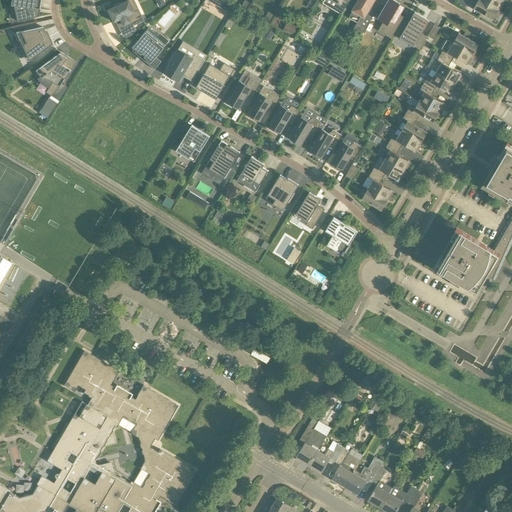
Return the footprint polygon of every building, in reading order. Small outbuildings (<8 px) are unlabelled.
[(39,10),(40,0),(11,0),(10,6),(13,6),(16,21),(38,16),(39,13),(38,13),(38,10),(39,10)] [(235,5),(226,0),(208,0),(230,13),(235,5)] [(334,0),(339,3),(335,11),(342,15),(350,0),(334,0)] [(354,9),(351,14),(360,19),(354,29),(363,34),(377,9),(371,6),(374,0),(359,0),(359,1),(357,0),(353,8),(354,9)] [(400,4),(393,0),(389,0),(384,11),(381,9),(376,18),(384,22),(378,31),(392,40),(403,22),(397,19),(404,7),(400,4)] [(499,10),(481,0),(479,0),(474,9),(493,20),(495,16),(497,17),(500,12),(498,11),(499,10)] [(481,0),(499,10),(500,7),(502,8),(505,2),(503,1),(504,0),(503,0),(481,0)] [(128,1),(121,4),(120,3),(113,6),(114,8),(108,11),(109,13),(106,14),(110,21),(112,20),(113,22),(118,20),(119,23),(122,31),(143,21),(137,10),(133,12),(128,1)] [(241,8),(246,11),(250,4),(245,1),(241,8)] [(315,19),(320,11),(314,8),(310,16),(315,19)] [(268,12),(265,19),(270,22),(274,15),(268,12)] [(430,21),(415,13),(400,39),(401,39),(402,37),(408,41),(407,43),(420,50),(427,37),(422,34),(430,21)] [(440,28),(435,24),(428,36),(434,39),(440,28)] [(291,32),(285,29),(284,31),(294,37),(299,29),(294,26),(291,32)] [(18,32),(16,33),(17,35),(19,34),(30,60),(52,44),(49,36),(47,37),(43,27),(18,33),(18,32)] [(266,32),(273,36),(276,31),(269,27),(266,32)] [(145,32),(132,48),(133,50),(132,51),(136,54),(137,53),(139,55),(140,54),(142,56),(142,57),(150,63),(163,47),(145,32)] [(459,34),(454,44),(473,55),(473,54),(475,55),(478,50),(476,49),(478,45),(459,34)] [(289,48),(293,41),(289,39),(285,46),(289,48)] [(443,50),(440,55),(451,62),(454,57),(467,64),(467,63),(469,64),(472,59),(471,58),(473,55),(472,55),(473,55),(454,44),(449,53),(443,50)] [(192,82),(205,60),(195,55),(193,59),(178,51),(176,55),(174,54),(169,62),(171,63),(165,72),(173,76),(172,78),(177,80),(178,79),(180,81),(183,76),(192,81),(192,82)] [(75,62),(67,56),(66,57),(63,55),(64,55),(61,53),(35,72),(41,79),(43,77),(52,83),(45,93),(51,97),(56,90),(57,90),(75,62)] [(451,62),(440,55),(435,64),(440,68),(437,73),(455,84),(457,80),(459,81),(462,76),(460,75),(461,74),(449,67),(451,62)] [(328,62),(322,58),(318,64),(324,68),(328,62)] [(210,64),(196,88),(217,100),(234,69),(231,68),(227,74),(210,64)] [(347,74),(338,69),(333,77),(342,83),(347,74)] [(437,73),(432,70),(426,80),(424,83),(423,85),(434,91),(437,86),(450,93),(452,90),(453,91),(457,85),(455,84),(437,73)] [(229,103),(230,104),(229,105),(237,110),(238,108),(239,109),(247,95),(253,98),(261,84),(250,78),(246,85),(239,81),(234,90),(236,91),(229,103)] [(367,84),(359,79),(355,86),(363,91),(367,84)] [(423,85),(418,93),(423,97),(420,102),(438,113),(439,113),(438,113),(440,110),(442,111),(445,105),(443,104),(444,103),(431,96),(434,91),(423,85)] [(378,90),(374,98),(386,105),(390,98),(378,90)] [(268,107),(273,110),(274,110),(281,97),(273,92),(267,98),(260,93),(254,103),(256,104),(250,115),(251,116),(250,118),(257,122),(258,120),(260,121),(268,107)] [(47,118),(57,103),(49,98),(39,113),(47,118)] [(438,114),(438,113),(420,102),(417,107),(411,105),(406,114),(417,120),(420,115),(433,123),(435,119),(437,120),(440,115),(438,114)] [(289,119),(294,122),(301,111),(292,106),(288,110),(281,106),(275,115),(277,116),(270,127),(272,128),(271,130),(278,134),(279,132),(280,133),(289,119)] [(403,131),(421,142),(422,142),(423,143),(427,138),(425,136),(427,133),(414,125),(417,120),(406,114),(403,119),(408,122),(403,131)] [(312,118),(308,122),(301,118),(296,127),(298,128),(291,139),(301,145),(308,134),(313,137),(321,123),(312,118)] [(176,151),(182,154),(183,153),(192,158),(191,160),(195,162),(210,137),(192,126),(176,151)] [(374,132),(382,136),(384,132),(377,127),(374,132)] [(312,151),(313,152),(312,154),(319,158),(320,157),(322,157),(330,143),(336,146),(342,136),(333,130),(329,134),(322,130),(317,139),(318,140),(312,151)] [(421,142),(403,131),(400,136),(394,134),(389,143),(400,149),(403,144),(415,152),(416,151),(418,152),(421,146),(419,145),(421,142),(421,143),(421,142)] [(231,167),(240,153),(231,147),(230,148),(227,146),(228,145),(221,141),(212,156),(214,157),(212,159),(211,159),(206,167),(208,168),(209,168),(222,176),(222,177),(225,178),(229,170),(228,170),(230,167),(231,167)] [(351,155),(356,158),(363,147),(362,147),(354,143),(350,146),(343,142),(337,151),(339,152),(332,164),(334,164),(333,166),(340,171),(341,169),(343,170),(351,155)] [(389,155),(385,160),(404,171),(406,168),(407,169),(411,164),(409,163),(409,162),(397,154),(400,149),(389,143),(384,151),(389,155)] [(511,145),(507,143),(499,157),(482,186),(511,203),(511,220),(494,251),(461,231),(438,269),(454,279),(452,283),(459,287),(461,283),(478,293),(488,277),(493,280),(511,237),(511,145)] [(262,163),(252,157),(241,174),(260,186),(269,171),(263,168),(265,165),(262,163)] [(404,171),(385,160),(380,169),(375,166),(372,172),(383,179),(386,174),(398,181),(400,177),(402,178),(405,173),(403,172),(404,171)] [(358,168),(352,165),(346,176),(351,180),(358,168)] [(374,181),(368,190),(387,200),(389,197),(390,198),(394,193),(392,192),(392,191),(380,184),(383,179),(372,172),(369,178),(374,181)] [(295,194),(294,193),(299,185),(289,179),(288,179),(281,175),(266,199),(273,203),(273,204),(283,211),(288,203),(289,203),(295,194)] [(387,201),(387,200),(368,190),(363,199),(381,210),(384,206),(385,207),(388,202),(387,201)] [(204,211),(208,204),(190,192),(186,199),(204,211)] [(325,209),(318,205),(322,200),(310,193),(296,215),(307,222),(305,225),(313,230),(325,209)] [(253,204),(257,198),(251,194),(247,201),(253,204)] [(166,197),(162,205),(171,210),(175,203),(166,197)] [(218,211),(215,217),(221,221),(224,215),(218,211)] [(358,232),(334,218),(326,231),(341,240),(334,251),(343,256),(358,232)] [(270,243),(265,240),(262,245),(267,248),(270,243)] [(290,255),(287,260),(294,264),(297,260),(290,255)] [(0,281),(11,263),(0,256),(0,281)] [(304,273),(309,265),(303,262),(298,269),(304,273)] [(0,351),(17,326),(0,315),(0,351)] [(0,511),(154,511),(160,502),(158,501),(160,497),(174,505),(194,470),(159,450),(158,453),(151,448),(150,446),(154,439),(157,441),(178,406),(143,385),(135,399),(130,397),(132,394),(116,385),(115,388),(110,385),(118,371),(83,351),(63,386),(74,392),(77,386),(84,390),(82,394),(102,405),(98,411),(81,402),(46,461),(60,470),(53,483),(41,476),(35,485),(36,486),(31,494),(18,497),(10,492),(10,491),(0,485),(0,511)] [(143,371),(145,377),(152,375),(150,369),(143,371)] [(349,401),(356,406),(362,397),(354,392),(349,401)] [(376,396),(369,406),(378,412),(385,401),(376,396)] [(396,404),(390,414),(397,417),(403,408),(396,404)] [(407,422),(412,415),(407,412),(403,420),(407,422)] [(297,444),(298,445),(303,448),(297,458),(309,466),(318,451),(325,438),(314,431),(314,430),(312,429),(317,421),(313,418),(297,444)] [(328,462),(333,466),(344,448),(332,441),(324,455),(318,451),(309,466),(322,473),(328,462)] [(345,487),(355,470),(360,461),(349,454),(350,452),(344,448),(333,466),(331,470),(336,473),(332,479),(345,487)] [(417,448),(414,453),(416,455),(422,458),(425,452),(422,450),(417,448)] [(365,467),(361,474),(355,470),(345,487),(358,494),(365,483),(370,486),(372,482),(381,468),(384,462),(375,457),(368,468),(365,467)] [(491,467),(494,461),(488,457),(485,463),(491,467)] [(378,485),(377,486),(369,500),(382,508),(393,489),(380,481),(386,471),(381,468),(372,482),(378,485)] [(388,511),(396,511),(400,507),(405,510),(409,503),(417,489),(412,486),(407,494),(394,486),(393,489),(382,508),(388,511)] [(417,489),(409,503),(415,507),(423,493),(417,489)] [(309,511),(300,511),(290,506),(277,499),(271,510),(273,511),(309,511),(310,511),(309,511)]
